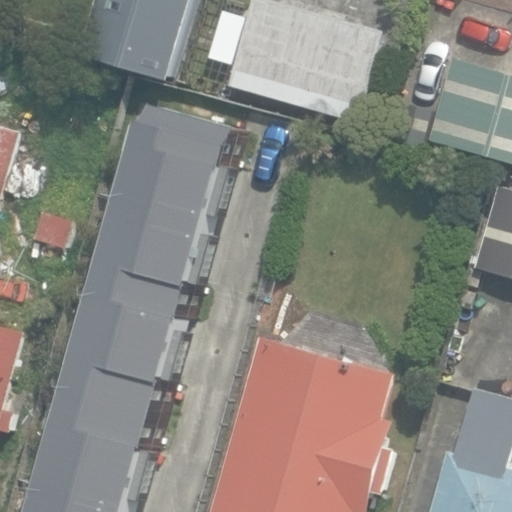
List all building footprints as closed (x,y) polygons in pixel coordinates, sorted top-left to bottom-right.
[(171,68),(191,0),(125,0),(111,50),(171,68)] [(393,30),(286,0),(258,0),(254,16),(228,9),(214,57),(241,64),(235,86),(366,123),(393,30)] [(436,139),(511,160),(511,72),(459,58),(436,139)] [(427,147),(438,112),(411,103),(399,138),(427,147)] [(152,511),(255,149),(252,149),(257,131),(172,108),(58,511),(152,511)] [(0,208),(22,130),(0,123),(0,208)] [(511,187),(505,186),(482,266),(511,275),(511,187)] [(79,222),(48,212),(40,238),(71,248),(79,222)] [(0,446),(4,429),(16,432),(21,412),(10,410),(31,331),(0,322),(0,446)] [(268,336),(217,511),(374,511),(380,491),(389,494),(402,448),(392,445),(400,421),(390,418),(403,374),(268,336)] [(455,450),(437,511),(511,511),(511,395),(481,387),(463,452),(455,450)]
